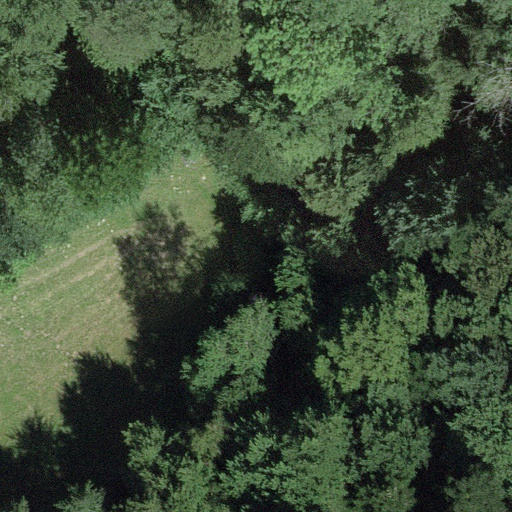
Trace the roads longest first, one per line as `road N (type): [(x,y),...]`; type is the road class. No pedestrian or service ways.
road 1 (track): [(129,511),(148,500),(226,400),(303,257),(316,209),(313,168),(299,127),(256,84),(80,0)]
road 2 (track): [(0,51),(110,61),(161,34)]
